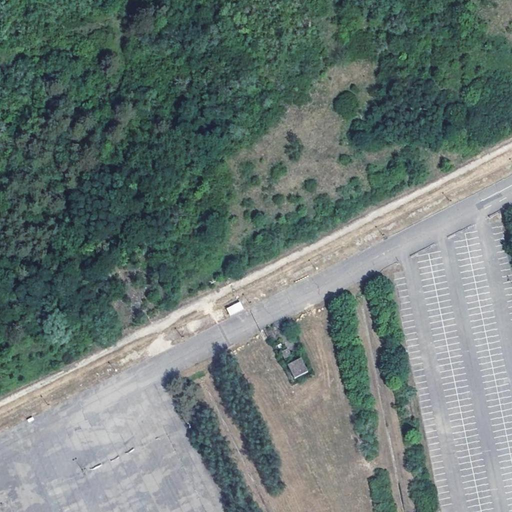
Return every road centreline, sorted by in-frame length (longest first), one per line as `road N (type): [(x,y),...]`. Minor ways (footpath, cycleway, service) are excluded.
road 1 (unclassified): [(511,190),(0,452)]
road 2 (track): [(511,147),(0,406)]
